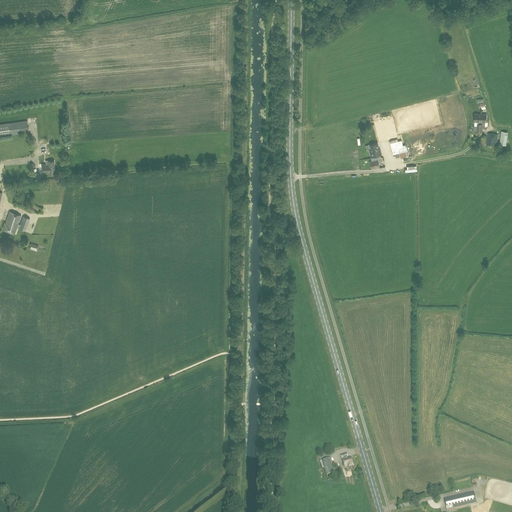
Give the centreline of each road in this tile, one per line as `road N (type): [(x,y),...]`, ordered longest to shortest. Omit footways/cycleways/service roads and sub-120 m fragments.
road 1 (primary): [(380,511),(292,197),(291,0)]
road 2 (track): [(246,0),(241,362)]
